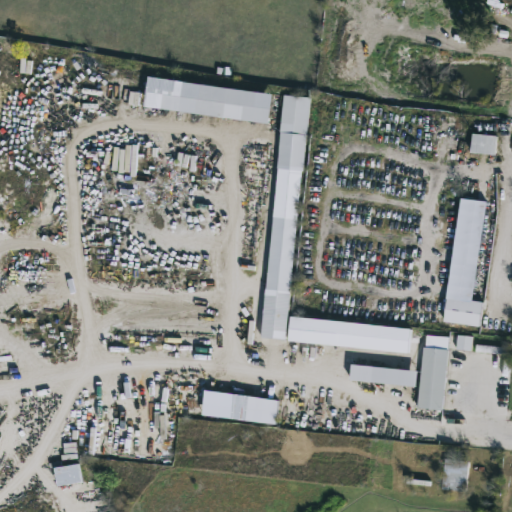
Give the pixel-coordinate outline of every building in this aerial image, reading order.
[(505,3),(496,0),(491,0),(485,18),(498,23),(495,30),(506,34),(511,19),(511,16),(502,12),(505,3)] [(144,104),(148,74),(273,90),(269,120),(144,104)] [(288,337),(263,335),(284,92),(308,94),(288,337)] [(465,150),(496,152),(497,133),(466,131),(465,150)] [(291,314),(411,325),(409,350),(289,339),(291,314)] [(449,334),(442,408),(417,405),(425,332),(449,334)] [(276,419),(240,416),(242,394),(277,396),(276,419)] [(469,458),(466,489),(442,488),(444,457),(469,458)] [(79,461),(82,479),(58,484),(55,465),(79,461)]
